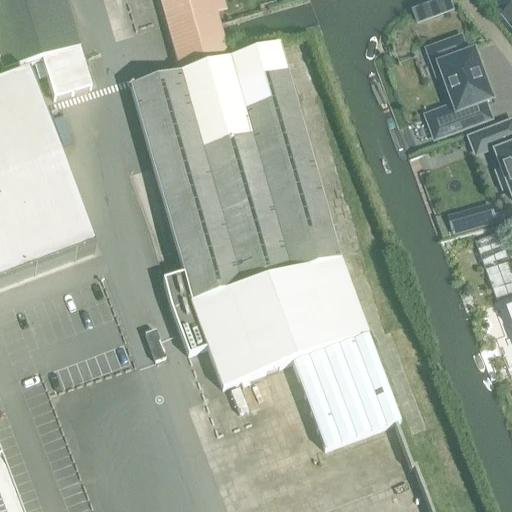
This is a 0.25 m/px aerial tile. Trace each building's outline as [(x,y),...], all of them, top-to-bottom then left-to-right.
[(0,0),(0,71),(2,77),(41,65),(53,103),(90,92),(79,53),(62,0),(0,0)] [(158,0),(168,35),(180,78),(222,66),(230,64),(227,55),(226,50),(220,28),(218,21),(211,0),(158,0)] [(450,0),(439,4),(441,9),(444,18),(455,14),(450,0)] [(412,13),(414,19),(441,9),(439,4),(412,13)] [(420,116),(428,137),(481,118),(476,103),(484,100),(468,54),(461,56),(454,38),(431,46),(438,64),(435,65),(449,106),(420,116)] [(130,92),(191,307),(189,307),(220,394),(291,368),(324,455),(399,427),(338,265),(278,50),(230,64),(222,66),(180,78),(130,92)] [(0,511),(14,511),(0,473),(0,290),(93,255),(27,82),(0,92),(0,511)] [(511,126),(487,136),(492,152),(495,151),(504,173),(496,175),(503,194),(511,191),(511,194),(511,126)] [(493,214),(452,226),(455,237),(497,226),(493,214)] [(511,270),(500,238),(476,246),(496,302),(511,296),(511,270)] [(165,362),(155,335),(144,339),(154,366),(165,362)] [(264,384),(242,392),(251,415),(273,407),(264,384)] [(238,392),(230,396),(239,418),(247,415),(238,392)] [(58,420),(41,423),(44,441),(61,438),(58,420)]
